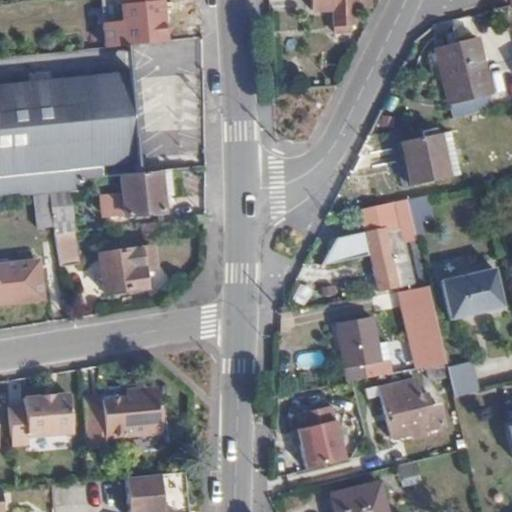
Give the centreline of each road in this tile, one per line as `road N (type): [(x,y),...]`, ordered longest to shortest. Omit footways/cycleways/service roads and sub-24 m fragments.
road 1 (residential): [(406,14),(322,163),(245,206)]
road 2 (residential): [(242,313),(0,354)]
road 3 (secondary): [(233,0),(245,206)]
road 4 (secondary): [(242,313),(237,511)]
